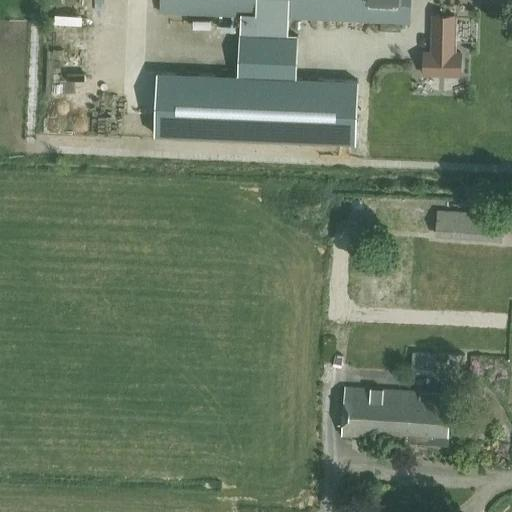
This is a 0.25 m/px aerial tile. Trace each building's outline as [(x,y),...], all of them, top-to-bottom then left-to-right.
[(160,0),(160,11),(241,14),(240,32),(288,33),(289,16),(409,22),(410,0),(160,0)] [(433,15),(432,52),(425,52),(424,73),(460,74),(461,52),(454,52),(455,16),(433,15)] [(511,53),(507,40),(496,43),(501,58),(511,54),(511,53)] [(469,71),(470,94),(491,93),(490,70),(469,71)] [(359,80),(157,72),(155,135),(356,143),(359,80)] [(127,108),(127,122),(142,121),(141,107),(127,108)] [(406,311),(410,247),(378,245),(375,308),(406,311)] [(406,441),(447,443),(450,394),(345,388),(342,435),(406,439),(406,441)]
